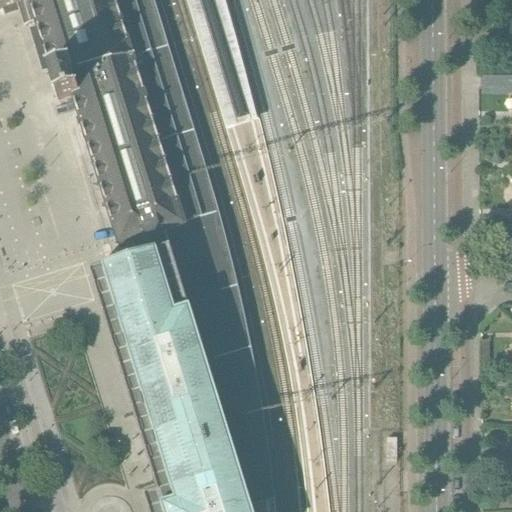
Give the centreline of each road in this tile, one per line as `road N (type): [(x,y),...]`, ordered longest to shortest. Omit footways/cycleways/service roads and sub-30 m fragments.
road 1 (residential): [(433,280),(434,0)]
road 2 (residential): [(467,511),(463,279)]
road 3 (residential): [(436,511),(433,280)]
